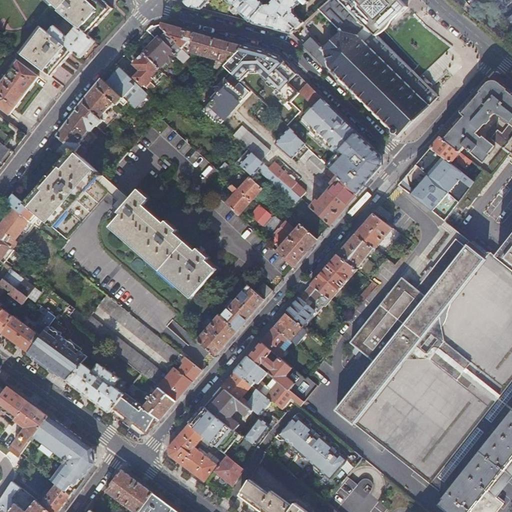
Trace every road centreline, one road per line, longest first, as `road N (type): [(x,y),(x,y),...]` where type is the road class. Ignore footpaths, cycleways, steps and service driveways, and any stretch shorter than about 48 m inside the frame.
road 1 (residential): [(140,462),(401,156)]
road 2 (residential): [(151,5),(281,43),(401,156)]
road 3 (residential): [(151,5),(0,190)]
road 4 (residential): [(0,355),(121,446)]
road 5 (residential): [(401,156),(424,141),(494,52)]
